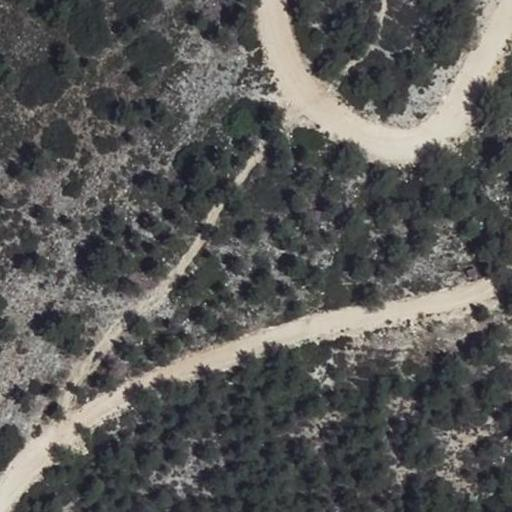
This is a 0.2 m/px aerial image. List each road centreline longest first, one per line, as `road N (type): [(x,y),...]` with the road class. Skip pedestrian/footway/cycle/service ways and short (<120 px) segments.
road 1 (track): [(511,267),(419,312),(332,321),(165,373),(62,427),(0,494)]
road 2 (track): [(511,1),(451,105),(414,133),(372,137),(330,126),(272,33),(271,0)]
